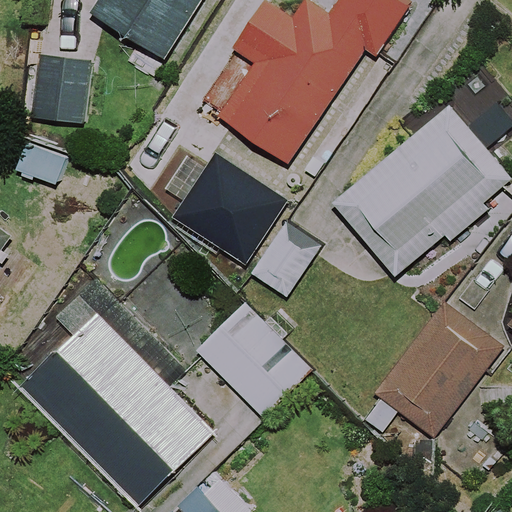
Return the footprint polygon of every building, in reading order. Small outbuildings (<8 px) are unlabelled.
[(211,0),(105,0),(94,19),(173,65),(211,0)] [(256,65),(221,119),(293,166),(368,51),(383,61),(417,8),(404,0),(339,0),(334,9),(320,0),(298,0),(293,8),(279,0),(266,0),(233,51),(256,65)] [(94,64),(46,57),(37,119),(85,126),(94,64)] [(511,192),(511,177),(455,105),(333,201),(397,283),(511,192)] [(327,251),(290,223),(253,272),(289,300),(327,251)] [(0,259),(16,237),(0,225),(0,259)] [(313,372),(248,306),(200,353),(265,418),(313,372)] [(502,348),(445,306),(379,396),(436,438),(502,348)] [(141,509),(197,455),(217,475),(251,442),(221,411),(214,418),(187,390),(180,397),(103,316),(26,390),(141,509)] [(230,511),(197,482),(169,511),(230,511)]
